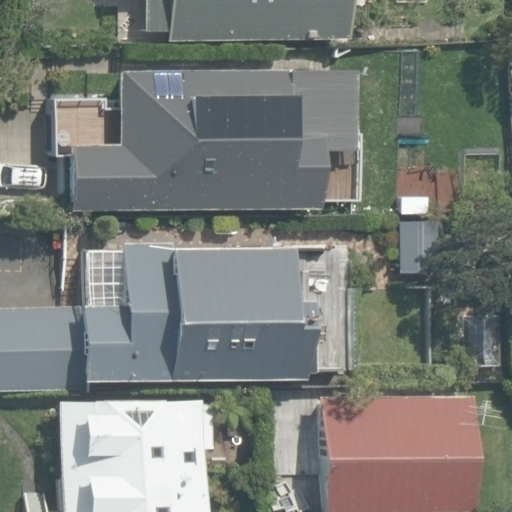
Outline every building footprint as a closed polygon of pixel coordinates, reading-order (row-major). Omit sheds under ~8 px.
[(129,0),(130,35),(338,29),(337,0),(129,0)] [(335,55),(103,65),(103,87),(38,92),(37,148),(53,150),(55,199),(315,197),(312,141),(340,137),(335,55)] [(69,305),(0,304),(0,385),(295,377),(300,292),(287,293),(280,239),(67,243),(69,305)] [(204,511),(204,399),(51,400),(51,510),(44,511),(204,511)] [(458,511),(458,400),(310,400),(310,511),(458,511)]
